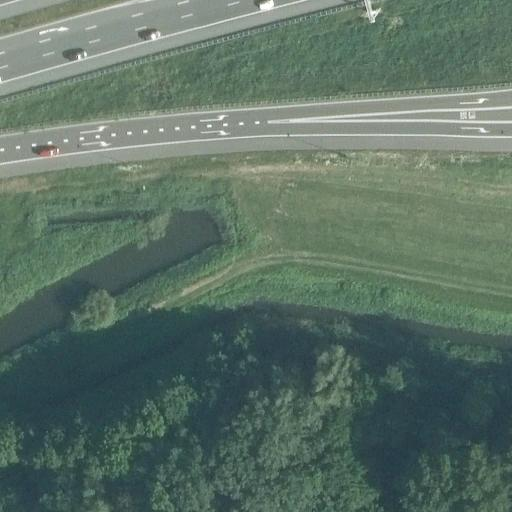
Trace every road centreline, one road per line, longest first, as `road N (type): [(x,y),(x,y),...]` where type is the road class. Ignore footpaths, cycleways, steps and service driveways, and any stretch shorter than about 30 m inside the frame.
road 1 (motorway): [(0,152),(266,116),(511,108)]
road 2 (motorway): [(0,67),(251,0)]
